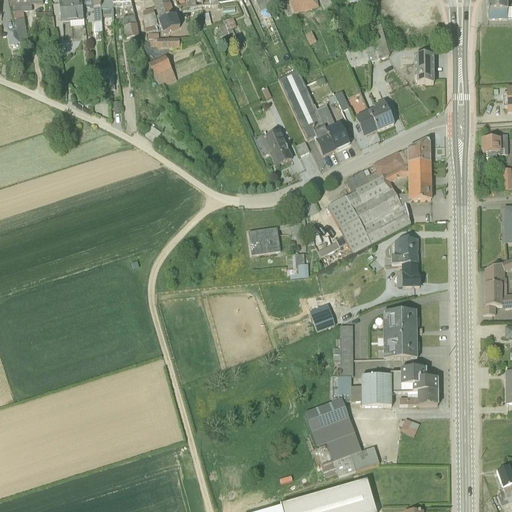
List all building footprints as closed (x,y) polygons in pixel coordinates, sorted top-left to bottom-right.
[(8,0),(9,3),(15,30),(19,44),(28,42),(25,30),(26,29),(23,14),(31,14),(31,13),(31,6),(41,6),(42,5),(42,0),(8,0)] [(80,0),(79,0),(58,2),(60,24),(69,23),(70,29),(83,28),(80,0)] [(93,9),(94,34),(102,34),(99,0),(80,0),(82,10),(93,9)] [(112,0),(99,0),(101,19),(113,18),(113,9),(112,0)] [(130,0),(112,0),(113,9),(130,8),(130,3),(131,3),(130,0)] [(130,0),(131,2),(142,0),(152,0),(153,1),(152,1),(154,10),(169,5),(167,0),(130,0)] [(187,0),(189,10),(203,8),(203,4),(201,0),(187,0)] [(253,0),(260,13),(268,10),(263,0),(253,0)] [(263,0),(268,10),(276,7),(273,0),(263,0)] [(287,0),(281,0),(283,8),(287,18),(293,16),(287,0)] [(287,0),(293,16),(318,10),(315,0),(287,0)] [(329,0),(318,0),(324,13),(332,11),(329,0)] [(486,0),(488,21),(507,21),(507,19),(511,19),(511,9),(507,9),(506,0),(486,0)] [(177,8),(180,13),(189,10),(188,4),(177,8)] [(155,10),(160,22),(173,17),(169,5),(155,10)] [(144,30),(157,26),(152,10),(142,13),(144,30)] [(32,14),(33,36),(55,36),(51,14),(32,14)] [(136,25),(134,17),(122,19),(124,28),(136,25)] [(175,17),(158,23),(162,35),(179,29),(175,17)] [(223,26),(219,27),(224,47),(238,44),(234,28),(236,28),(234,19),(222,22),(223,26)] [(123,28),(125,40),(138,37),(136,25),(123,28)] [(390,58),(382,28),(369,31),(374,50),(365,50),(343,54),(350,69),(389,59),(390,58)] [(6,32),(9,47),(19,44),(15,30),(6,32)] [(178,40),(150,42),(150,48),(156,48),(156,50),(179,50),(178,40)] [(165,58),(148,65),(156,83),(160,89),(175,82),(165,58)] [(432,58),(413,58),(413,80),(416,80),(416,86),(432,86),(432,58)] [(402,87),(394,70),(385,74),(392,91),(402,87)] [(107,92),(105,73),(99,74),(100,88),(101,88),(101,92),(95,92),(96,107),(108,107),(107,92)] [(314,143),(322,160),(335,154),(298,73),(277,82),(305,143),(315,139),(317,142),(314,143)] [(316,83),(318,89),(326,85),(323,79),(316,83)] [(506,95),(502,96),(502,109),(506,109),(507,115),(511,114),(511,89),(506,90),(506,95)] [(82,97),(84,109),(92,108),(90,93),(83,94),(83,97),(82,97)] [(348,110),(340,94),(334,98),(342,114),(348,110)] [(331,107),(336,104),(334,98),(328,101),(331,107)] [(394,127),(383,103),(373,107),(374,111),(368,114),(377,134),(394,127)] [(316,113),(335,154),(350,147),(340,125),(335,127),(326,108),(316,113)] [(360,134),(363,141),(377,134),(368,114),(354,120),(357,127),(355,128),(358,135),(360,134)] [(73,135),(71,128),(61,131),(63,138),(73,135)] [(151,128),(144,137),(154,144),(161,135),(151,128)] [(291,161),(278,133),(264,139),(267,146),(265,147),(275,168),(291,161)] [(485,154),(485,160),(487,162),(495,161),(496,160),(496,154),(497,155),(499,158),(507,157),(506,138),(500,138),(499,141),(480,141),(481,154),(485,154)] [(376,174),(365,179),(369,186),(385,178),(407,166),(429,165),(429,146),(426,143),(373,167),(373,168),(376,174)] [(309,154),(304,144),(294,149),(299,159),(309,154)] [(340,161),(355,155),(352,147),(337,154),(340,161)] [(411,203),(430,202),(429,165),(407,166),(385,178),(389,185),(400,179),(407,179),(408,197),(396,198),(401,208),(411,203)] [(510,171),(501,172),(503,193),(511,192),(510,171)] [(351,195),(369,186),(365,179),(362,173),(351,178),(351,179),(345,182),(351,195)] [(401,208),(389,185),(385,178),(369,186),(351,195),(326,208),(341,235),(333,240),(335,243),(317,254),(320,260),(339,250),(347,246),(352,256),(353,256),(409,227),(410,227),(408,219),(409,218),(406,206),(405,206),(401,208)] [(503,246),(511,245),(511,209),(502,209),(503,246)] [(276,231),(248,235),(251,258),(280,255),(276,231)] [(391,259),(391,267),(418,266),(418,258),(417,258),(417,253),(417,242),(413,242),(412,241),(397,242),(394,243),(394,259),(391,259)] [(289,281),(307,280),(307,267),(304,267),(303,256),(292,257),(293,276),(289,277),(289,281)] [(482,317),(482,318),(495,317),(495,309),(500,309),(501,312),(502,312),(511,310),(511,261),(484,271),(484,308),(482,308),(482,317)] [(396,290),(401,290),(402,291),(419,291),(418,266),(401,267),(401,274),(399,274),(396,275),(396,290)] [(308,314),(316,335),(334,327),(327,307),(308,314)] [(418,322),(416,322),(416,314),(382,315),(382,362),(416,362),(416,354),(418,354),(418,346),(416,346),(416,338),(421,337),(421,332),(416,332),(416,330),(418,330),(418,322)] [(339,329),(339,363),(352,362),(352,329),(339,329)] [(352,379),(352,362),(339,363),(340,379),(352,379)] [(433,381),(434,377),(430,373),(426,373),(425,371),(399,371),(399,375),(390,375),(390,378),(360,378),(360,389),(350,389),(350,379),(340,379),(338,379),(337,395),(391,394),(395,394),(437,393),(436,381),(433,381)] [(437,408),(437,393),(407,394),(407,401),(399,401),(398,401),(398,408),(399,409),(436,408),(437,408)] [(391,409),(391,394),(337,395),(331,395),(331,405),(303,416),(316,450),(325,447),(331,462),(320,467),(324,479),(336,476),(338,479),(379,466),(373,450),(361,454),(342,405),(360,405),(360,409),(391,409)] [(404,424),(400,422),(398,427),(401,429),(400,432),(406,434),(405,436),(413,439),(419,427),(405,421),(404,424)] [(497,497),(501,507),(511,503),(511,479),(508,469),(496,473),(502,490),(499,491),(500,496),(497,497)] [(281,511),(374,511),(366,483),(280,507),(281,511)]
